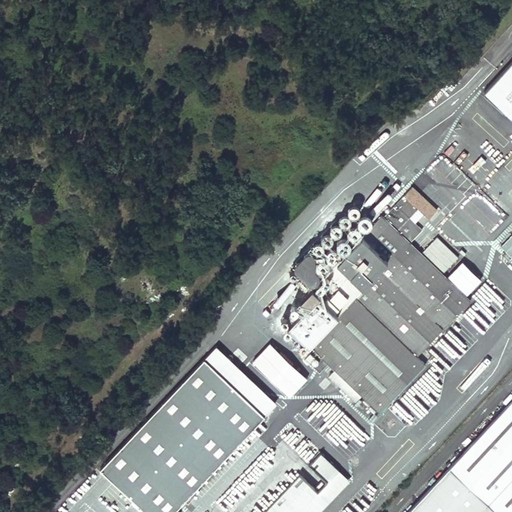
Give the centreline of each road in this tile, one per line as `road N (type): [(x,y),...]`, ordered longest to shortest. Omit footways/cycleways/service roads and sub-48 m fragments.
road 1 (unknown): [(388,511),(511,381)]
road 2 (unknown): [(393,147),(511,281)]
